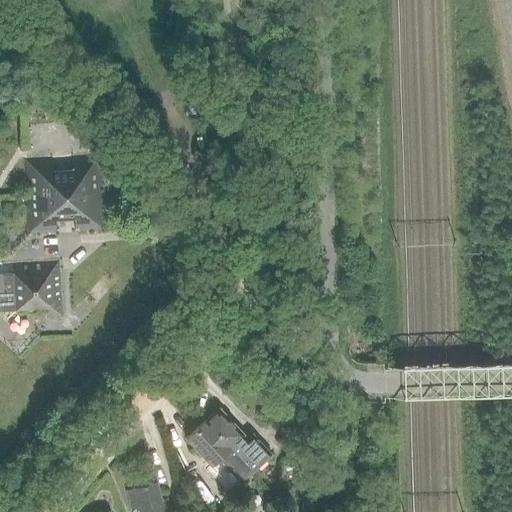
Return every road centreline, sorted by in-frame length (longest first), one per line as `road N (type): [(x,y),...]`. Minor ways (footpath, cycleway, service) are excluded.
road 1 (unclassified): [(378,377),(346,375),(329,346),(319,0)]
road 2 (residential): [(52,511),(121,425),(231,317),(245,290)]
road 3 (unclassified): [(245,290),(235,0)]
road 4 (unclassified): [(378,377),(511,373)]
